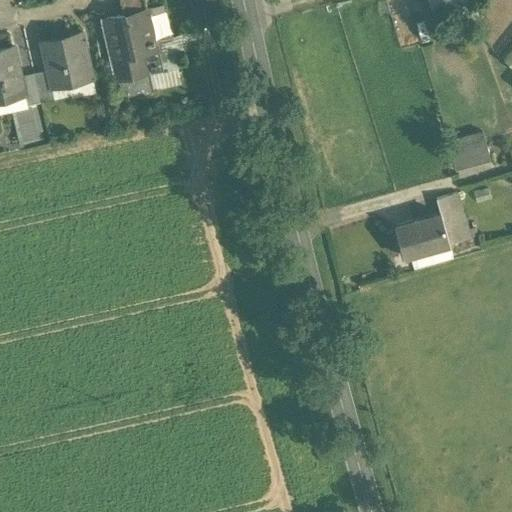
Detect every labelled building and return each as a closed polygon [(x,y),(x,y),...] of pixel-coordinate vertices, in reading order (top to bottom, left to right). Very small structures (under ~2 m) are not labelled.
[(146,0),(121,0),(124,12),(148,7),(146,0)] [(468,0),(429,0),(437,20),(472,8),(468,0)] [(165,3),(148,7),(162,68),(118,78),(122,96),(184,82),(176,49),(199,44),(196,31),(172,36),(165,3)] [(124,12),(104,17),(118,78),(162,68),(148,7),(124,12)] [(83,30),(41,39),(47,68),(48,68),(52,86),(93,77),(83,30)] [(15,45),(0,48),(0,98),(25,93),(25,92),(21,74),(22,74),(15,45)] [(47,68),(34,72),(41,101),(55,98),(52,86),(48,68),(47,68)] [(22,74),(21,74),(25,92),(25,93),(27,104),(41,101),(34,72),(22,74)] [(52,86),(55,98),(72,94),(73,97),(97,92),(93,77),(52,86)] [(483,130),(448,140),(455,163),(489,153),(483,130)] [(489,153),(455,163),(457,170),(491,160),(489,153)] [(458,192),(436,198),(441,213),(441,212),(450,243),(470,237),(458,192)] [(441,213),(395,225),(404,256),(410,254),(414,265),(452,254),(449,243),(450,243),(441,212),(441,213)]
